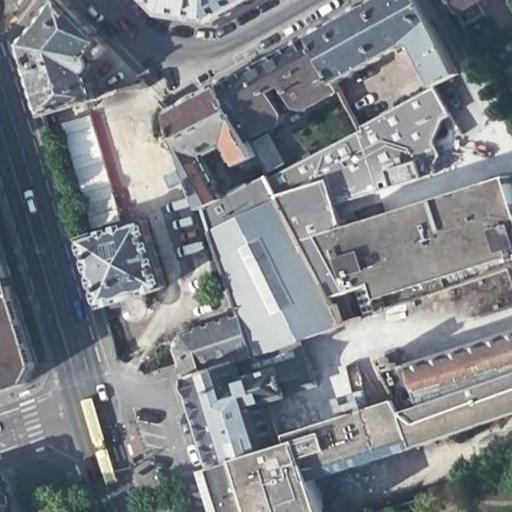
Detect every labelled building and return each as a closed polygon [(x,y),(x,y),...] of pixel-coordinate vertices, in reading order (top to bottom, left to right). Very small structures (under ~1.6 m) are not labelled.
[(98,56),(109,46),(65,0),(61,0),(58,2),(56,5),(51,15),(42,27),(37,33),(31,39),(24,45),(45,114),(98,97),(90,71),(93,69),(96,64),(95,60),(93,57),(92,56),(94,54),(98,56)] [(137,0),(152,14),(167,18),(182,20),(200,22),(211,22),(250,0),(137,0)] [(458,77),(420,0),(371,0),(311,34),(337,82),(408,43),(416,46),(436,88),(458,77)] [(475,0),(452,0),(457,10),(475,0)] [(487,1),(486,0),(475,0),(457,10),(465,24),(487,12),(483,5),(487,1)] [(341,89),(337,82),(311,34),(284,48),(254,65),(221,83),(247,134),(250,140),(283,122),(284,112),(301,104),(307,108),(341,89)] [(262,164),(250,140),(247,134),(221,83),(196,97),(171,111),(201,193),(239,314),(252,355),(279,346),(344,324),(337,304),(333,304),(329,297),(267,174),(240,187),(225,194),(219,182),(221,179),(208,154),(220,148),(230,143),(240,164),(242,163),(246,171),(262,164)] [(147,219),(81,238),(102,306),(136,296),(166,287),(147,219)] [(0,394),(26,385),(36,370),(0,248),(0,394)] [(355,319),(343,293),(329,297),(333,304),(337,304),(344,324),(355,319)] [(174,346),(179,363),(184,379),(252,355),(239,314),(181,334),(174,346)] [(252,355),(184,379),(187,388),(190,397),(257,376),(279,369),(279,370),(287,368),(282,356),(279,346),(252,355)] [(258,376),(190,397),(199,425),(212,468),(281,447),(267,401),(285,395),(285,393),(295,390),(287,368),(279,370),(279,369),(258,376)] [(361,411),(288,434),(291,444),(331,430),(364,420),(403,407),(399,398),(361,411)] [(364,420),(331,430),(344,469),(377,458),(417,445),(409,425),(411,424),(403,407),(364,420)] [(212,468),(226,511),(246,511),(270,505),(274,511),(285,511),(320,501),(313,480),(344,469),(331,430),(291,444),(281,447),(212,468)] [(0,475),(0,511),(14,511),(4,477),(0,475)] [(274,511),(270,505),(246,511),(324,511),(320,501),(285,511),(274,511)]
